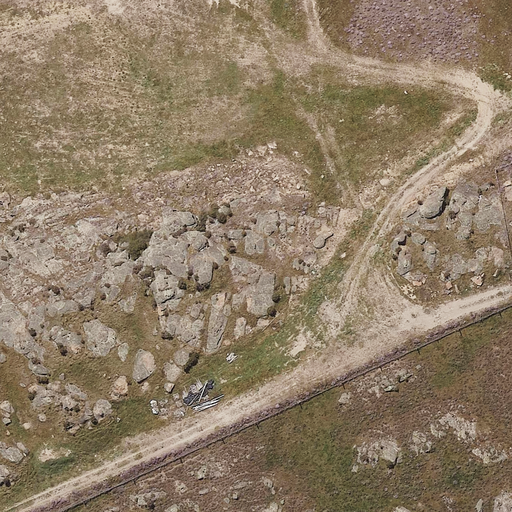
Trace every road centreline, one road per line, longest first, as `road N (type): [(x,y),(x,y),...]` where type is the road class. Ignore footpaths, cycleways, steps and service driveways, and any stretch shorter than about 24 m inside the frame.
road 1 (track): [(306,378),(401,190),(477,133),(488,111),(486,92),(465,79),(337,57),(317,34),(309,0)]
road 2 (track): [(511,292),(400,333),(24,511)]
